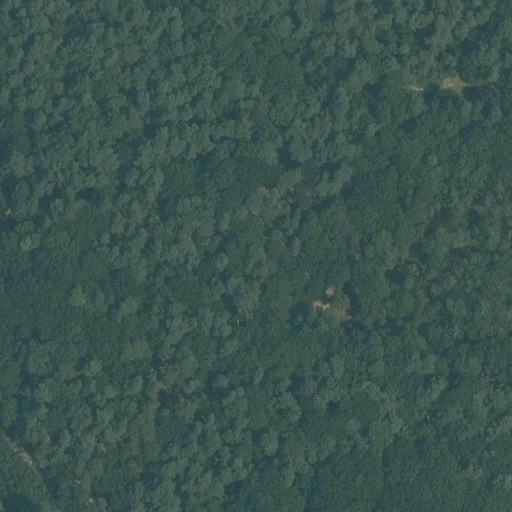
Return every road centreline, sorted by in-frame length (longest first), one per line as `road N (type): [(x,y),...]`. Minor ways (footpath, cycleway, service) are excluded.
road 1 (track): [(441,104),(270,319),(80,511)]
road 2 (track): [(201,389),(244,379),(296,329),(314,299),(305,278),(216,184),(130,227),(50,249),(0,248)]
road 3 (track): [(449,94),(348,76),(237,34),(188,0)]
